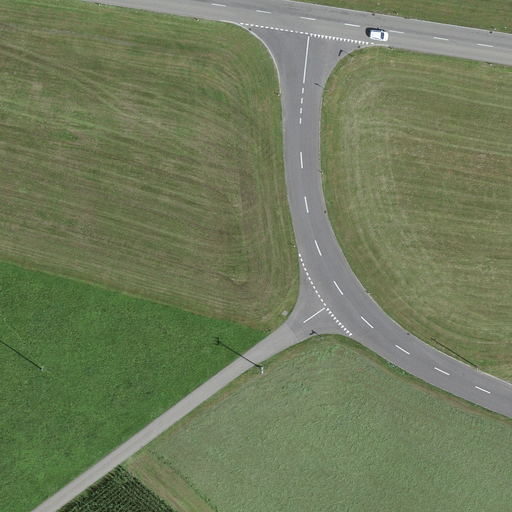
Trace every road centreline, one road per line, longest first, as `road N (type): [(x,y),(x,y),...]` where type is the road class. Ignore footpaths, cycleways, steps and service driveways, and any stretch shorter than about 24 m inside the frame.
road 1 (unclassified): [(45,511),(343,294)]
road 2 (tertiary): [(312,20),(302,164),(308,217),(343,294)]
road 3 (tertiary): [(343,294),(400,348),(511,402)]
road 4 (tertiary): [(312,20),(511,50)]
road 5 (tertiary): [(180,0),(312,20)]
